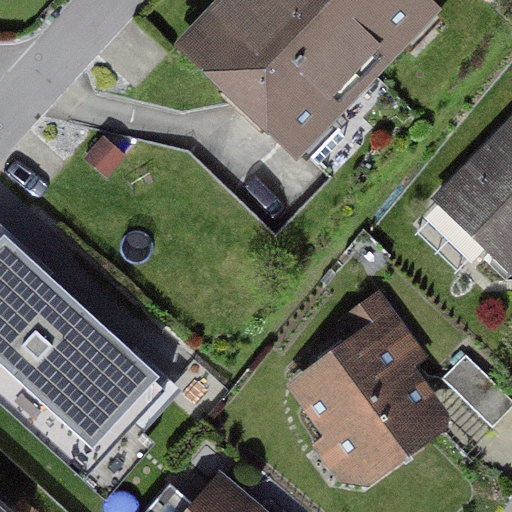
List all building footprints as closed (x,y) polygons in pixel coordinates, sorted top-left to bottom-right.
[(412,0),(246,0),(198,51),(298,146),(425,12),(412,0)] [(511,120),(431,204),(511,283),(511,281),(511,120)] [(0,382),(94,469),(164,393),(0,242),(0,382)] [(393,465),(422,445),(429,410),(403,370),(422,357),(383,302),(351,324),(361,341),(300,388),(354,462),(393,465)] [(511,404),(465,357),(441,381),(491,431),(511,410),(511,404)] [(248,511),(212,482),(186,511),(248,511)]
